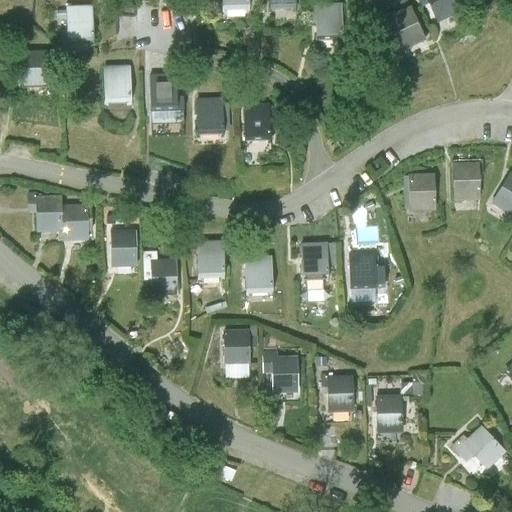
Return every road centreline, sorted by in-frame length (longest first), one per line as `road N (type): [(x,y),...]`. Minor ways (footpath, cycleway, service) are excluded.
road 1 (residential): [(0,255),(191,417),(401,511)]
road 2 (residential): [(0,173),(270,215),(339,186)]
road 3 (residential): [(339,186),(304,103),(287,87),(202,58),(163,31)]
road 4 (residential): [(339,186),(433,126),(511,115)]
